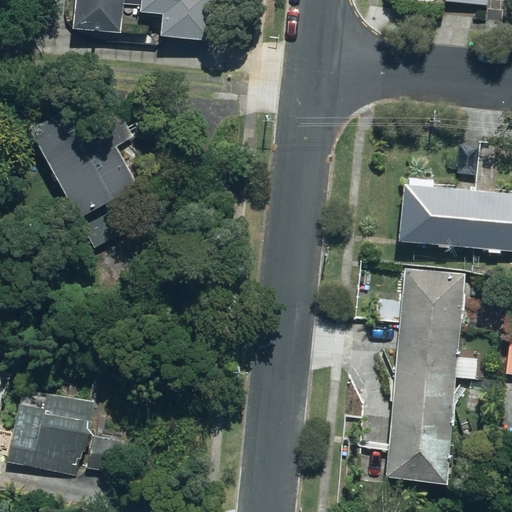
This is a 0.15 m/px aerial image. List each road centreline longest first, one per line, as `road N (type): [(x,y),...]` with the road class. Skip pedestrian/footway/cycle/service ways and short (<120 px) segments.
road 1 (residential): [(269,511),(319,58)]
road 2 (residential): [(319,58),(511,80)]
